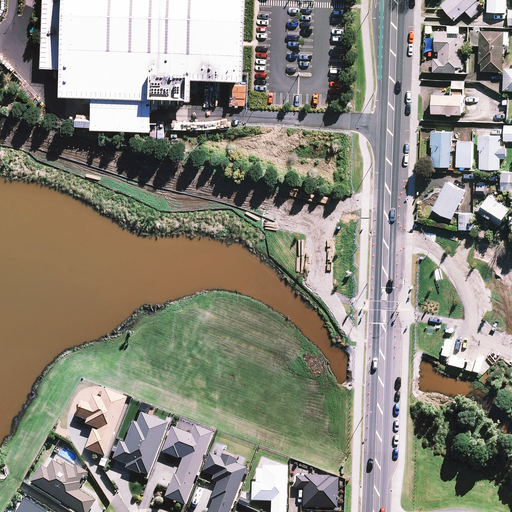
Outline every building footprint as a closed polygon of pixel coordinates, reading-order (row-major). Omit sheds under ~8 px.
[(194,77),(245,79),(247,0),(44,0),(42,69),(63,70),(63,94),(94,95),(154,98),(193,99),(194,77)] [(481,0),(450,0),(443,7),(448,12),(455,20),(457,22),(468,12),(479,2),(481,0)] [(489,0),(489,10),(489,14),(509,14),(509,11),(509,0),(489,0)] [(479,2),(468,12),(474,19),(485,9),(479,2)] [(482,32),(473,32),(472,47),(481,47),(482,32)] [(504,73),(506,33),(485,32),(482,32),(481,55),(483,55),(483,60),(481,60),(481,64),(484,64),(484,72),(504,73)] [(464,69),(466,39),(450,39),(450,33),(438,33),(437,52),(441,53),(441,60),(436,60),(435,74),(458,74),(458,68),(464,69)] [(435,95),(434,114),(465,115),(466,90),(453,89),(453,96),(435,95)] [(154,98),(94,95),(93,129),(152,132),(154,98)] [(454,142),(454,133),(438,133),(434,133),(434,147),(435,147),(434,168),(453,168),(454,142)] [(503,171),(504,137),(481,136),(481,151),(482,151),(482,170),(503,171)] [(460,143),(459,143),(458,169),(473,169),(474,144),(460,143)] [(511,174),(504,174),(503,192),(511,192),(511,174)] [(468,192),(448,183),(444,193),(435,211),(455,220),(468,192)] [(501,227),(511,210),(491,197),(484,208),(481,206),(477,212),(501,227)] [(475,215),(461,215),(461,231),(475,231),(475,215)] [(85,451),(105,459),(128,400),(105,391),(101,400),(92,397),(89,405),(82,403),(76,419),(87,423),(86,427),(98,431),(98,433),(93,431),(85,451)] [(149,478),(169,426),(142,415),(138,426),(133,424),(126,444),(125,446),(120,444),(113,462),(127,467),(126,471),(141,476),(141,475),(149,478)] [(186,507),(213,435),(196,428),(192,437),(172,429),(162,455),(179,461),(180,459),(183,461),(177,477),(174,476),(169,490),(165,500),(186,507)] [(231,511),(248,470),(237,466),(238,462),(223,456),(221,460),(210,456),(203,474),(214,478),(213,483),(218,485),(212,501),(214,502),(209,511),(231,511)] [(42,468),(32,484),(76,511),(91,511),(97,502),(80,492),(85,484),(84,484),(90,475),(87,473),(78,467),(75,471),(66,465),(64,468),(54,462),(48,472),(42,468)] [(286,511),(288,469),(263,468),(262,486),(252,485),(252,503),(272,504),(271,511),(286,511)] [(304,491),(304,510),(338,511),(339,481),(330,481),(330,479),(305,478),(305,480),(297,479),(296,491),(304,491)] [(41,511),(26,502),(19,511),(41,511)]
